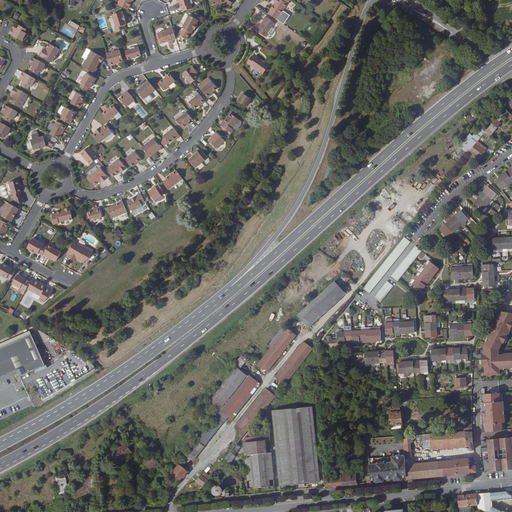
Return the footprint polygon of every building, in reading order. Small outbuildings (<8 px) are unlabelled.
[(130,2),(131,0),(120,0),(119,2),(120,2),(118,5),(128,10),(129,7),(130,7),(132,3),(130,2)] [(176,0),(177,1),(179,1),(180,1),(181,3),(180,3),(181,8),(182,8),(183,12),(193,9),(191,4),(189,0),(176,0)] [(276,0),(275,2),(276,2),(276,3),(274,5),(271,9),(272,9),(268,14),(276,19),(287,4),(282,0),(276,0)] [(121,8),(112,11),(111,11),(116,27),(115,28),(116,32),(119,31),(125,29),(124,25),(126,25),(125,20),(126,20),(124,16),(123,16),(121,8)] [(189,15),(182,28),(184,28),(180,36),(187,40),(190,32),(192,33),(194,29),(195,29),(197,25),(196,24),(198,20),(189,15)] [(266,16),(263,20),(264,20),(257,31),(265,37),(275,23),(266,16)] [(77,30),(79,26),(71,21),(68,25),(77,30)] [(16,30),(13,28),(9,34),(22,41),(26,33),(25,32),(27,29),(19,25),(17,29),(17,28),(16,30)] [(168,41),(169,44),(173,43),(172,40),(176,39),(173,29),(172,26),(168,28),(169,30),(157,33),(160,44),(166,42),(165,41),(168,41)] [(47,48),(45,47),(44,49),(43,49),(39,55),(52,62),(60,49),(49,44),(47,48)] [(125,51),(128,60),(141,56),(139,47),(125,51)] [(116,51),(114,51),(112,51),(112,52),(106,54),(110,66),(114,64),(123,61),(120,50),(116,51)] [(91,51),(82,66),(95,74),(97,68),(96,68),(100,61),(101,62),(104,58),(102,57),(103,57),(91,51)] [(246,64),(263,74),(269,66),(256,57),(255,58),(251,56),(246,64)] [(33,65),(32,66),(33,67),(31,70),(38,74),(39,71),(41,72),(45,64),(33,57),(30,63),(33,65)] [(194,72),(196,70),(193,66),(191,67),(182,74),(191,84),(194,82),(199,77),(196,73),(194,72)] [(23,72),(20,77),(23,79),(22,81),(23,81),(21,85),(28,89),(30,86),(31,87),(36,79),(23,72)] [(169,73),(166,76),(167,77),(164,79),(158,83),(164,90),(165,90),(166,90),(168,88),(168,87),(175,81),(169,73)] [(86,74),(79,86),(87,91),(89,87),(90,88),(95,79),(86,74)] [(142,87),(140,88),(137,91),(144,99),(155,90),(148,80),(141,86),(142,87)] [(208,98),(211,95),(210,94),(213,92),(218,88),(212,81),(201,89),(208,98)] [(11,93),(13,94),(12,97),(10,102),(21,108),(28,95),(14,87),(11,93)] [(124,95),(123,96),(119,99),(126,107),(135,100),(127,91),(124,94),(124,95)] [(80,108),(82,105),(81,104),(83,101),(85,97),(77,93),(72,100),(71,103),(80,108)] [(202,103),(203,104),(206,102),(199,94),(188,102),(194,109),(199,106),(202,103)] [(243,94),(240,98),(238,102),(237,101),(235,104),(244,110),(251,99),(243,94)] [(5,112),(4,114),(5,114),(3,118),(10,122),(12,119),(13,120),(18,112),(5,105),(2,110),(5,112)] [(119,112),(113,105),(102,114),(108,121),(114,116),(119,112)] [(71,120),(73,117),(75,112),(66,108),(62,115),(63,116),(61,119),(70,124),(72,121),(71,120)] [(185,127),(187,125),(187,123),(190,121),(192,119),(187,112),(177,119),(183,127),(185,127)] [(224,122),(221,125),(231,132),(231,133),(234,130),(232,129),(239,120),(231,113),(224,122)] [(487,129),(485,132),(490,136),(501,123),(499,121),(496,118),(487,129)] [(57,121),(49,134),(59,140),(61,136),(66,126),(57,121)] [(0,122),(0,136),(3,138),(5,135),(6,136),(11,128),(0,122)] [(106,125),(101,129),(100,127),(94,132),(96,133),(93,136),(99,143),(112,132),(106,125)] [(464,147),(469,151),(476,143),(478,141),(485,132),(487,129),(481,125),(473,136),(464,147)] [(163,136),(168,143),(179,135),(173,127),(163,136)] [(447,144),(450,148),(468,133),(465,129),(447,144)] [(208,141),(217,149),(225,141),(216,132),(214,135),(208,141)] [(461,144),(464,147),(473,136),(470,133),(461,144)] [(31,140),(34,150),(46,146),(46,143),(52,147),(55,143),(44,136),(31,140)] [(153,138),(142,148),(149,157),(158,150),(159,151),(162,149),(153,138)] [(478,141),(476,143),(485,151),(487,148),(478,141)] [(469,151),(468,153),(474,157),(475,156),(479,159),(485,151),(476,143),(469,151)] [(89,147),(80,153),(83,157),(84,156),(90,164),(98,158),(89,147)] [(468,153),(469,151),(464,147),(458,154),(463,159),(468,153)] [(195,155),(192,157),(189,160),(195,168),(208,157),(201,150),(199,152),(197,151),(194,154),(195,155)] [(135,151),(125,159),(132,168),(142,160),(135,151)] [(122,170),(123,172),(126,169),(125,168),(125,167),(119,159),(106,169),(113,177),(120,171),(122,170)] [(507,189),(509,188),(511,186),(509,184),(511,181),(511,167),(495,182),(501,190),(503,192),(507,189)] [(100,181),(101,183),(108,178),(106,177),(107,176),(100,168),(88,178),(95,186),(100,181)] [(182,178),(176,170),(165,179),(166,180),(163,182),(168,189),(182,178)] [(19,186),(20,185),(19,180),(9,182),(13,199),(14,200),(20,204),(25,202),(23,196),(22,196),(21,192),(22,192),(21,188),(20,188),(19,186)] [(156,187),(152,189),(149,192),(154,201),(161,196),(160,195),(164,192),(158,184),(155,186),(156,187)] [(488,187),(474,204),(482,211),(484,212),(494,201),(492,199),(495,196),(497,198),(499,195),(497,194),(488,187)] [(136,197),(134,198),(127,201),(132,211),(142,206),(141,203),(145,201),(141,194),(136,196),(136,197)] [(112,218),(127,212),(122,201),(118,203),(118,204),(108,208),(112,218)] [(9,203),(2,216),(12,222),(19,209),(9,203)] [(96,210),(93,211),(88,212),(91,221),(102,218),(99,207),(96,209),(96,210)] [(65,211),(61,211),(57,212),(57,214),(52,215),(54,225),(60,224),(59,222),(72,220),(70,209),(69,208),(65,209),(65,211)] [(440,230),(447,238),(451,235),(452,237),(456,233),(454,231),(461,225),(464,229),(466,227),(465,225),(467,224),(465,222),(469,218),(461,210),(440,230)] [(5,232),(6,232),(8,228),(7,228),(9,225),(0,219),(0,236),(2,238),(3,235),(5,232)] [(412,235),(408,232),(363,289),(369,294),(411,242),(408,240),(412,235)] [(511,237),(492,238),(493,249),(498,249),(498,252),(503,251),(503,249),(507,249),(511,248),(511,237)] [(42,255),(43,255),(47,248),(43,246),(44,244),(33,238),(27,248),(30,250),(34,253),(35,252),(38,254),(39,253),(42,255)] [(69,258),(72,259),(74,257),(76,258),(84,262),(89,258),(93,252),(74,241),(67,253),(71,255),(69,258)] [(47,248),(43,255),(47,257),(48,256),(52,258),(56,261),(58,257),(61,252),(48,245),(47,248)] [(416,246),(391,276),(397,281),(422,251),(416,246)] [(431,262),(429,260),(422,268),(424,269),(420,274),(418,273),(413,279),(415,281),(412,284),(421,291),(439,268),(431,262)] [(458,264),(458,267),(454,267),(453,265),(451,265),(452,278),(474,277),(473,263),(458,264)] [(0,274),(10,280),(15,271),(2,264),(0,267),(0,274)] [(483,265),(484,286),(495,286),(495,281),(500,281),(499,276),(494,276),(494,267),(497,266),(497,264),(483,265)] [(22,277),(21,276),(18,274),(12,284),(21,288),(25,291),(27,288),(31,281),(26,278),(23,276),(22,277)] [(27,288),(41,296),(39,300),(43,302),(48,298),(52,291),(46,287),(32,279),(27,288)] [(387,281),(374,297),(380,302),(394,286),(387,281)] [(298,316),(309,328),(346,294),(335,282),(298,316)] [(445,290),(446,304),(456,303),(456,300),(460,300),(460,303),(475,302),(474,288),(445,290)] [(511,313),(501,311),(495,325),(493,324),(488,335),(489,336),(488,338),(486,342),(484,347),(484,351),(484,354),(482,354),(482,365),(483,365),(485,364),(485,368),(485,375),(500,374),(499,368),(511,367),(511,353),(507,353),(507,354),(499,355),(498,355),(497,352),(499,350),(502,342),(504,343),(504,342),(507,336),(511,329),(511,326),(511,313)] [(439,315),(425,316),(426,338),(437,337),(437,332),(440,332),(439,315)] [(400,319),(388,320),(388,323),(385,323),(386,334),(415,332),(414,321),(410,321),(409,317),(404,318),(404,322),(400,322),(400,319)] [(457,322),(457,321),(454,321),(454,322),(450,322),(450,325),(451,336),(472,335),(472,332),(472,324),(467,324),(467,322),(467,320),(462,320),(462,322),(457,322)] [(269,344),(272,346),(287,328),(284,326),(269,344)] [(338,339),(338,343),(381,341),(380,330),(380,327),(376,327),(376,326),(373,326),(373,327),(373,326),(370,326),(370,327),(356,328),(356,331),(352,331),(347,332),(347,329),(347,328),(342,328),(342,329),(337,329),(338,339)] [(287,328),(272,346),(259,364),(267,371),(296,335),(287,328)] [(0,348),(32,335),(30,331),(17,336),(0,343),(0,348)] [(32,335),(0,348),(0,377),(17,370),(19,376),(45,365),(32,335)] [(275,377),(284,384),(313,349),(304,341),(275,377)] [(431,350),(432,360),(437,360),(437,363),(442,363),(442,362),(447,362),(446,360),(451,359),(451,362),(461,362),(461,359),(465,359),(466,361),(468,361),(467,347),(431,350)] [(365,352),(365,363),(370,363),(370,366),(375,366),(375,363),(380,363),(384,362),(384,365),(394,365),(394,351),(365,352)] [(235,364),(241,368),(246,360),(240,356),(235,364)] [(424,372),(428,371),(428,360),(399,362),(399,363),(399,372),(400,376),(409,376),(409,373),(418,372),(419,375),(424,375),(424,372)] [(206,405),(200,413),(208,419),(217,408),(245,373),(237,367),(209,401),(217,408),(214,411),(206,405)] [(186,455),(191,459),(194,461),(228,417),(230,418),(259,383),(249,375),(249,376),(245,373),(217,408),(208,419),(212,422),(186,455)] [(455,378),(456,387),(466,386),(466,377),(455,378)] [(261,384),(259,383),(230,418),(232,420),(261,384)] [(238,424),(243,429),(240,434),(243,436),(267,406),(275,396),(266,389),(238,424)] [(486,424),(487,431),(496,431),(502,430),(501,423),(503,423),(505,422),(503,401),(501,402),(499,402),(499,393),(484,394),(485,402),(483,403),(483,409),(482,409),(483,417),(483,424),(486,424)] [(402,428),(400,408),(394,409),(393,401),(389,401),(391,429),(402,428)] [(313,407),(272,410),(280,485),(320,481),(313,407)] [(373,437),(373,428),(331,431),(331,437),(346,437),(347,440),(373,437)] [(473,431),(464,432),(465,444),(469,444),(470,448),(471,450),(474,450),(473,431)] [(465,447),(465,444),(464,432),(430,434),(431,446),(431,450),(465,447)] [(244,439),(248,489),(270,486),(270,480),(274,479),(271,452),(267,453),(266,440),(270,440),(270,435),(245,437),(244,439)] [(413,435),(403,436),(404,443),(405,455),(405,458),(415,457),(413,435)] [(403,436),(367,438),(368,445),(404,443),(403,436)] [(511,437),(488,440),(489,456),(484,456),(485,471),(511,468),(511,437)] [(367,438),(359,439),(360,449),(368,448),(368,446),(368,445),(367,438)] [(111,454),(118,464),(132,453),(126,443),(111,454)] [(237,444),(230,452),(234,455),(241,447),(237,444)] [(182,452),(179,455),(189,462),(191,459),(186,455),(182,452)] [(234,455),(230,452),(221,463),(227,468),(236,456),(234,455)] [(146,453),(140,461),(153,471),(155,470),(157,471),(161,465),(146,453)] [(189,462),(179,455),(179,456),(181,458),(177,463),(179,464),(184,468),(189,462)] [(393,463),(370,466),(371,475),(371,480),(376,480),(384,479),(384,481),(395,480),(395,478),(403,477),(407,477),(406,465),(405,458),(405,455),(392,456),(393,463)] [(443,462),(444,475),(470,473),(477,472),(475,459),(443,462)] [(407,478),(444,475),(443,462),(406,465),(407,477),(407,478)] [(184,468),(179,464),(172,474),(180,480),(183,476),(184,477),(188,472),(187,471),(184,468)] [(201,484),(198,487),(201,489),(211,476),(204,471),(197,481),(201,484)] [(228,483),(241,481),(240,471),(227,473),(228,483)] [(342,478),(342,486),(357,484),(356,473),(341,475),(342,478)] [(59,494),(68,493),(65,475),(53,476),(55,488),(58,488),(59,494)] [(326,487),(342,486),(342,478),(325,480),(326,487)] [(217,486),(216,487),(214,488),(214,490),(214,491),(214,493),(216,494),(217,495),(219,495),(220,494),(221,493),(222,491),(222,490),(222,488),(220,487),(219,486),(217,486)] [(491,501),(492,501),(511,499),(511,495),(507,492),(491,493),(491,501)] [(477,495),(478,506),(478,508),(485,511),(490,511),(492,507),(492,501),(491,501),(491,493),(477,495)] [(471,506),(478,506),(477,495),(458,496),(459,511),(472,510),(471,506)]
